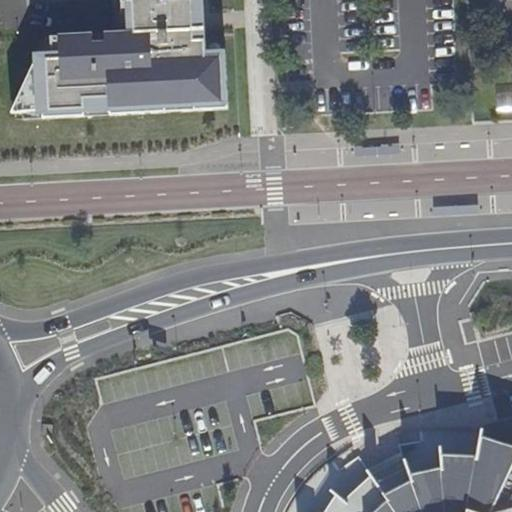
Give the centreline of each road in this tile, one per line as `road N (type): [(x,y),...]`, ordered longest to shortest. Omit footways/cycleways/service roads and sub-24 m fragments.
road 1 (tertiary): [(9,393),(72,354),(280,273)]
road 2 (tertiary): [(280,273),(200,277),(62,324),(0,329)]
road 3 (tertiary): [(280,273),(511,244)]
